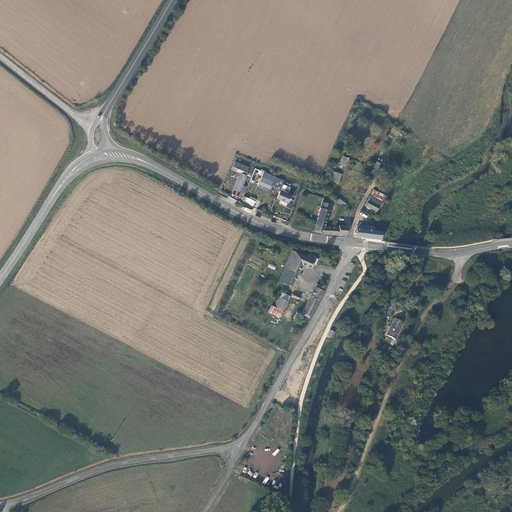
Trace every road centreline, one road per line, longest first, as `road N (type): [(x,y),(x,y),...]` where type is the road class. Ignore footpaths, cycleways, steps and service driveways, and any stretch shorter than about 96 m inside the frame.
road 1 (tertiary): [(356,243),(260,223),(142,161),(109,153)]
road 2 (unclassified): [(0,505),(107,467),(236,450)]
road 3 (unclassified): [(236,450),(356,243)]
road 4 (tertiary): [(511,241),(451,253),(356,243)]
road 5 (tertiary): [(0,280),(68,177),(92,158)]
road 6 (tertiary): [(107,109),(174,0)]
